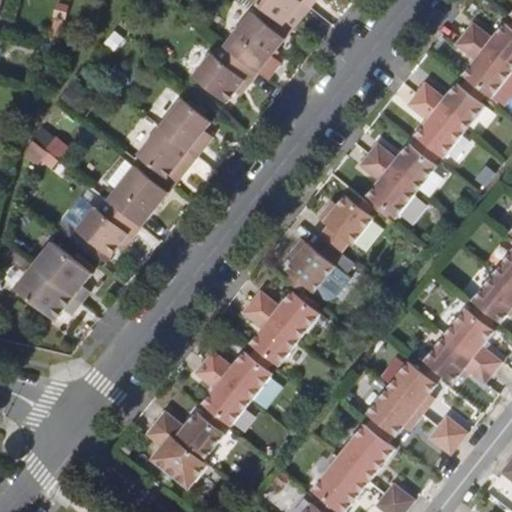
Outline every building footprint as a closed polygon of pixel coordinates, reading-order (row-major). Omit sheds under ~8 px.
[(312,7),(303,0),(255,0),(271,12),(286,24),(295,12),(303,18),(312,7)] [(254,11),(227,45),(261,72),(288,38),(265,20),(254,11)] [(291,34),(303,18),(295,12),(286,24),(271,12),(268,16),(291,34)] [(268,16),(265,20),(288,38),(291,34),(268,16)] [(476,22),(467,33),(511,68),(511,26),(507,22),(495,37),(476,22)] [(511,74),(511,68),(467,33),(458,44),(478,60),(466,75),(470,78),(490,94),(494,97),(511,74)] [(61,46),(47,43),(46,49),(51,59),(57,60),(61,46)] [(261,72),(227,45),(218,57),(213,53),(196,75),(230,102),(247,80),(252,84),(261,72)] [(490,94),(470,78),(467,82),(487,98),(490,94)] [(247,80),(239,91),(244,95),(252,84),(247,80)] [(428,82),(419,93),(467,131),(488,105),(483,101),(464,86),(460,83),(448,98),(428,82)] [(464,86),(483,101),(487,98),(467,82),(464,86)] [(446,157),(467,131),(419,93),(410,104),(430,120),(418,135),(422,138),(442,154),(446,157)] [(185,98),(162,126),(200,156),(216,136),(207,130),(214,122),(185,98)] [(200,156),(162,126),(140,154),(155,166),(170,177),(176,169),(184,176),(200,156)] [(442,154),(422,138),(419,142),(439,158),(442,154)] [(380,142),(371,153),(419,191),(440,165),(436,162),(416,146),(412,143),(400,158),(380,142)] [(439,158),(419,142),(416,146),(436,162),(439,158)] [(399,218),(419,191),(371,153),(362,164),(382,180),(370,195),(375,199),(393,213),(399,218)] [(119,189),(111,199),(145,226),(172,192),(149,174),(138,166),(124,155),(106,179),(119,189)] [(170,177),(155,166),(152,170),(175,188),(178,184),(170,177)] [(178,184),(184,176),(176,169),(170,177),(178,184)] [(152,170),(149,174),(172,192),(175,188),(152,170)] [(372,203),(358,192),(352,199),(370,213),(376,206),(372,203)] [(331,224),(322,235),(344,252),(352,241),(355,244),(376,218),(370,213),(352,199),(347,195),(339,205),(335,210),(329,206),(321,216),(331,224)] [(145,226),(111,199),(102,211),(97,207),(80,229),(114,255),(123,244),(131,234),(135,238),(145,226)] [(376,206),(390,217),(393,213),(375,199),(372,203),(376,206)] [(131,234),(123,244),(127,248),(135,238),(131,234)] [(344,252),(322,235),(314,245),(304,238),(292,253),(298,258),(289,268),(295,272),(312,286),(330,300),(335,300),(354,277),(335,262),(344,252)] [(54,241),(36,265),(84,303),(93,291),(85,285),(95,273),(54,241)] [(511,253),(496,274),(511,286),(511,253)] [(84,303),(36,265),(18,288),(58,320),(67,308),(75,314),(84,303)] [(312,286),(295,272),(289,280),(302,290),(306,293),(312,286)] [(511,286),(496,274),(475,300),(482,306),(496,316),(503,323),(511,311),(511,286)] [(306,293),(302,290),(299,294),(318,310),(322,306),(306,293)] [(263,291),(254,302),(302,340),(323,313),(318,310),(299,294),(295,291),(283,306),(263,291)] [(302,340),(254,302),(245,313),(265,328),(253,343),(258,347),(277,362),(281,366),(302,340)] [(482,306),(479,309),(492,320),(496,316),(482,306)] [(469,308),(448,334),(496,372),(505,361),(485,345),(497,330),(489,324),(476,313),(469,308)] [(479,309),(476,313),(489,324),(492,320),(479,309)] [(487,383),(496,372),(448,334),(427,360),(446,375),(451,379),(455,383),(467,368),(487,383)] [(277,362),(258,347),(254,351),(274,366),(277,362)] [(215,351),(206,362),(254,400),(275,374),(271,370),(251,355),(247,351),(235,366),(215,351)] [(251,355),(271,370),(274,366),(254,351),(251,355)] [(446,375),(427,360),(424,364),(443,379),(446,375)] [(391,387),(425,414),(434,403),(428,399),(433,392),(440,383),(421,368),(411,361),(391,387)] [(234,426),(254,400),(206,362),(197,373),(217,389),(205,404),(210,407),(229,422),(234,426)] [(424,364),(421,368),(440,383),(443,379),(424,364)] [(371,413),(380,420),(392,430),(399,435),(406,426),(411,420),(416,425),(425,414),(391,387),(370,413),(371,413)] [(428,399),(434,403),(438,397),(433,392),(428,399)] [(256,399),(240,419),(249,426),(265,405),(256,399)] [(229,422),(210,407),(207,411),(226,426),(229,422)] [(167,411),(159,422),(207,460),(227,434),(223,430),(204,415),(199,412),(187,427),(167,411)] [(226,426),(207,411),(204,415),(223,430),(226,426)] [(462,443),(471,432),(449,415),(440,426),(462,443)] [(380,420),(376,424),(389,434),(392,430),(380,420)] [(411,431),(416,425),(411,420),(406,426),(411,431)] [(207,460),(159,422),(149,433),(165,445),(154,459),(191,488),(211,463),(207,460)] [(341,456),(372,481),(398,448),(386,439),(373,429),(367,424),(341,456)] [(376,424),(373,429),(386,439),(389,434),(376,424)] [(432,437),(453,454),(462,443),(440,426),(432,437)] [(343,511),(347,511),(372,481),(341,456),(315,489),(327,499),(339,509),(343,511)] [(511,460),(503,471),(511,478),(511,460)] [(409,510),(417,499),(396,482),(387,493),(409,510)] [(379,504),(388,511),(407,511),(409,510),(387,493),(379,504)] [(327,499),(324,503),(334,511),(336,511),(339,509),(327,499)] [(326,511),(321,507),(319,506),(315,502),(306,511),(326,511)] [(334,511),(324,503),(321,507),(326,511),(334,511)]
